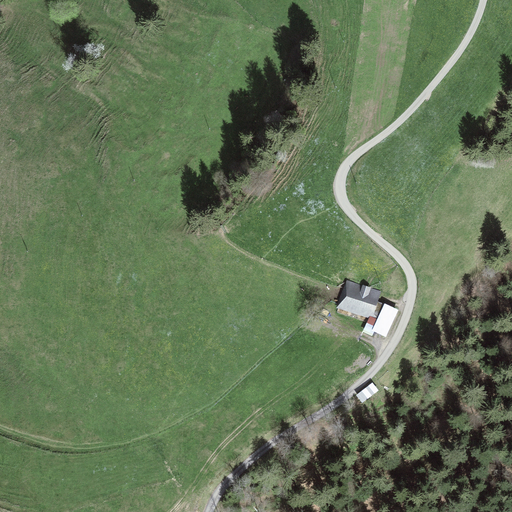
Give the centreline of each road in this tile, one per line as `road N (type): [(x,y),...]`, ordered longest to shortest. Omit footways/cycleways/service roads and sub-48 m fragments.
road 1 (unclassified): [(483,0),(447,67),(350,160),(339,183),(346,209),(408,270),(412,297),(403,325),(360,383),(257,452),(220,487),(208,511)]
road 2 (track): [(173,511),(223,444),(349,333)]
